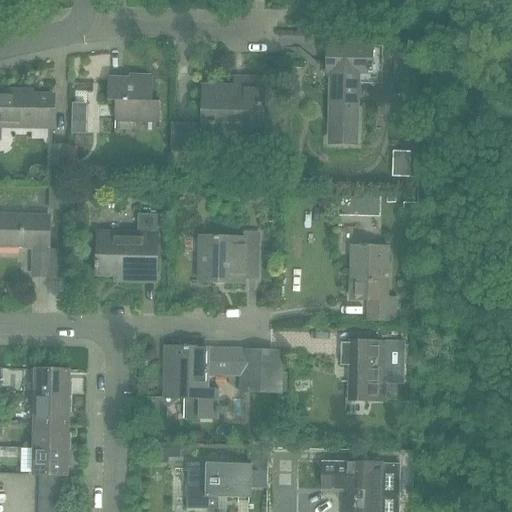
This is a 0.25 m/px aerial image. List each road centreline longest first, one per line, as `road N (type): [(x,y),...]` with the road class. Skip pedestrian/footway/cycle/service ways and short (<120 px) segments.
road 1 (residential): [(287,42),(84,35)]
road 2 (residential): [(110,511),(113,334)]
road 3 (residential): [(113,334),(267,336)]
